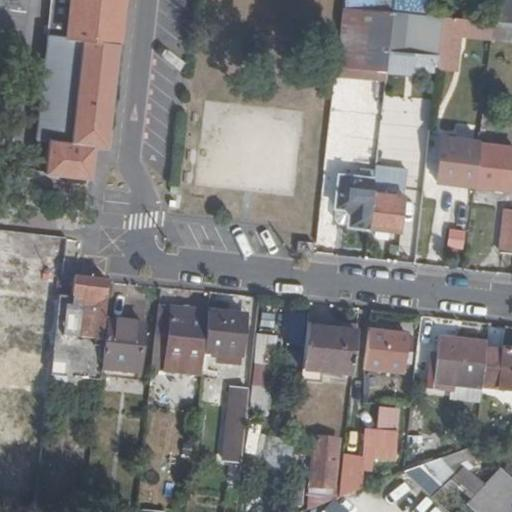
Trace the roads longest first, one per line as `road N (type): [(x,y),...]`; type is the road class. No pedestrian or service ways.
road 1 (residential): [(511,299),(133,253)]
road 2 (residential): [(133,253),(157,0)]
road 3 (residential): [(0,252),(1,237),(133,253)]
